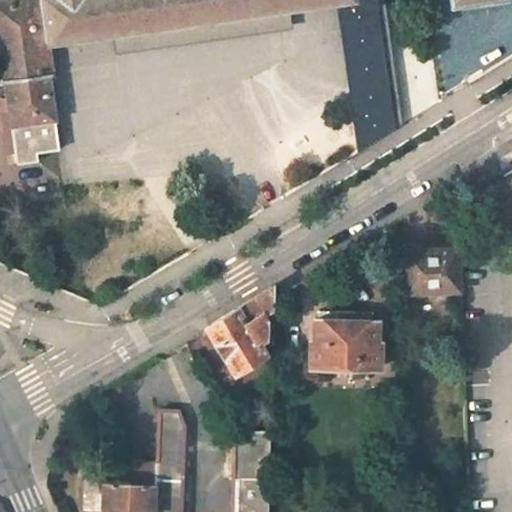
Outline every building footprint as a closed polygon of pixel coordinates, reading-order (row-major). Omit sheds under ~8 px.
[(46,46),(340,0),(0,0),(0,84),(4,84),(10,128),(50,122),(45,77),(50,76),(46,46)] [(453,203),(454,223),(481,223),(480,203),(453,203)] [(404,256),(406,292),(457,291),(455,248),(425,250),(425,255),(404,256)] [(272,286),(205,327),(234,373),(264,356),(260,349),(271,343),(272,305),(272,286)] [(309,340),(308,365),(376,367),(377,342),(374,342),(374,321),(353,321),(353,311),(336,311),(335,321),(312,320),(312,340),(309,340)] [(178,412),(157,412),(156,462),(139,462),(139,468),(124,468),(123,484),(154,485),(153,511),(266,511),(269,433),(234,432),(231,511),(180,511),(183,429),(178,412)] [(102,464),(84,463),(83,510),(100,511),(101,482),(102,464)] [(100,511),(141,511),(153,511),(154,485),(123,484),(101,482),(100,511)]
